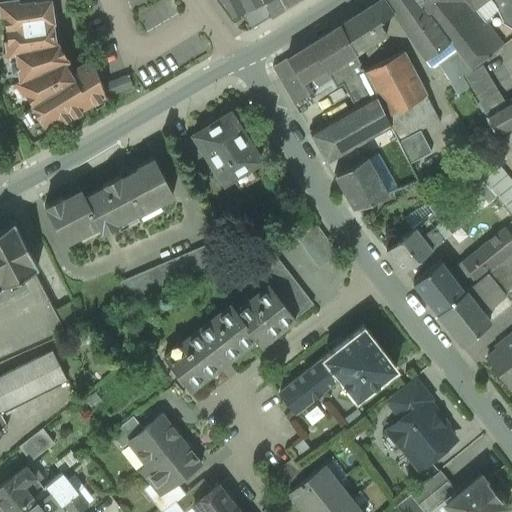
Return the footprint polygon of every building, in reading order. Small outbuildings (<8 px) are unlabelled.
[(50,0),(39,0),(34,1),(34,0),(30,0),(19,2),(18,0),(0,0),(0,15),(4,15),(7,39),(1,40),(3,53),(5,55),(15,53),(19,79),(12,82),(12,84),(19,96),(24,92),(31,103),(30,104),(32,107),(23,113),(23,114),(30,126),(39,119),(48,133),(100,99),(100,100),(105,97),(91,58),(70,72),(63,62),(67,60),(55,41),(52,23),(54,23),(50,0)] [(215,0),(229,20),(239,15),(264,3),(262,0),(215,0)] [(284,9),(279,0),(262,0),(264,3),(270,17),(284,9)] [(297,0),(279,0),(284,9),(297,0)] [(382,0),(377,0),(339,24),(355,54),(386,35),(377,23),(392,13),(382,0)] [(417,0),(382,0),(392,13),(424,58),(449,40),(436,24),(419,2),(417,0)] [(464,0),(422,0),(419,2),(436,24),(449,40),(456,50),(470,69),(473,67),(472,66),(489,54),(475,34),(487,25),(484,22),(473,8),(472,9),(464,0)] [(464,0),(472,9),(473,8),(483,0),(464,0)] [(489,0),(483,0),(473,8),(484,22),(496,11),(493,4),(489,0)] [(511,0),(489,0),(493,4),(496,11),(501,22),(500,24),(511,30),(511,0)] [(264,3),(239,15),(248,30),(268,18),(270,17),(264,3)] [(339,24),(272,67),(293,104),(331,82),(334,88),(341,84),(363,72),(364,72),(355,54),(339,24)] [(502,44),(487,25),(475,34),(489,54),(502,44)] [(456,50),(438,64),(449,82),(461,74),(461,75),(470,69),(456,50)] [(364,72),(363,72),(375,95),(386,116),(425,96),(402,52),(364,72)] [(500,94),(482,65),(462,76),(480,106),(500,94)] [(363,72),(341,84),(354,107),(375,95),(363,72)] [(485,117),(468,88),(469,87),(461,75),(461,74),(449,82),(456,94),(447,99),(480,155),(503,146),(497,135),(486,117),(485,117)] [(500,94),(480,106),(487,116),(506,105),(500,94)] [(354,107),(309,132),(326,163),(390,126),(386,116),(375,95),(354,107)] [(386,116),(390,126),(398,141),(419,130),(438,120),(425,96),(386,116)] [(487,116),(486,117),(497,135),(511,126),(511,101),(506,105),(487,116)] [(241,127),(239,127),(230,112),(194,135),(195,136),(205,152),(213,164),(208,167),(218,184),(223,180),(224,182),(233,176),(240,187),(257,176),(250,165),(260,159),(249,143),(250,141),(251,137),(250,135),(249,132),(247,130),(246,128),(244,128),(241,127)] [(419,130),(398,141),(409,164),(431,152),(419,130)] [(205,152),(195,136),(184,143),(194,159),(205,152)] [(152,157),(136,166),(136,168),(120,177),(119,175),(102,184),(103,186),(83,196),(80,189),(61,199),(61,197),(44,206),(64,243),(89,230),(88,228),(96,224),(101,233),(116,225),(116,223),(136,212),(137,213),(139,212),(138,211),(146,207),(147,208),(172,195),(152,157)] [(366,157),(333,175),(353,209),(387,194),(366,157)] [(511,181),(492,157),(475,171),(511,216),(511,181)] [(434,211),(385,249),(402,271),(457,228),(458,228),(468,220),(455,205),(446,193),(430,206),(434,211)] [(0,288),(33,271),(38,268),(14,222),(0,229),(0,288)] [(316,225),(294,235),(318,269),(337,255),(316,225)] [(511,235),(505,227),(479,248),(494,266),(500,262),(511,251),(511,235)] [(218,240),(120,283),(130,306),(230,263),(218,240)] [(267,247),(245,256),(263,280),(282,265),(267,247)] [(494,266),(479,248),(471,254),(486,273),(487,272),(494,266)] [(511,251),(500,262),(511,276),(511,251)] [(486,273),(471,254),(461,262),(476,281),(477,281),(486,273)] [(440,262),(412,284),(436,313),(476,281),(461,262),(448,272),(440,262)] [(511,288),(511,276),(500,262),(494,266),(487,272),(505,294),(511,288)] [(313,305),(284,268),(265,282),(268,286),(294,319),(313,305)] [(0,363),(65,335),(53,312),(54,311),(33,271),(0,288),(0,363)] [(505,294),(487,272),(486,273),(477,281),(494,303),(505,294)] [(476,281),(436,313),(460,344),(489,320),(483,312),(494,303),(477,281),(476,281)] [(235,312),(234,313),(255,340),(260,346),(271,338),(267,333),(276,326),(279,331),(294,319),(268,286),(235,312)] [(54,311),(53,312),(65,335),(85,326),(72,302),(54,311)] [(230,306),(163,358),(189,391),(206,378),(203,373),(214,365),(217,369),(228,361),(224,356),(236,347),(239,352),(255,340),(234,313),(235,312),(230,306)] [(325,358),(281,393),(295,411),(339,377),(357,400),(397,369),(363,326),(324,357),(325,358)] [(511,332),(495,346),(497,348),(487,357),(509,385),(511,382),(511,332)] [(52,353),(0,378),(0,413),(1,413),(67,380),(52,353)] [(413,378),(385,400),(397,416),(402,417),(401,422),(426,403),(426,404),(430,401),(413,378)] [(401,422),(388,433),(399,447),(410,448),(409,455),(417,465),(432,453),(438,454),(443,450),(444,443),(453,437),(426,404),(426,403),(401,422)] [(143,430),(127,442),(128,443),(146,466),(180,439),(162,415),(143,430)] [(132,417),(111,434),(122,448),(128,443),(127,442),(143,430),(132,417)] [(42,429),(19,447),(31,461),(54,444),(42,429)] [(146,466),(140,471),(159,496),(160,497),(176,484),(200,464),(180,439),(146,466)] [(306,478),(291,459),(281,466),(296,485),(306,478)] [(296,485),(287,493),(301,510),(337,481),(323,464),(296,485)] [(15,475),(14,474),(0,485),(0,506),(4,511),(12,511),(32,497),(44,488),(26,466),(15,475)] [(281,466),(272,474),(287,493),(296,485),(281,466)] [(457,493),(439,471),(421,485),(437,505),(442,500),(445,503),(457,493)] [(78,492),(62,473),(46,486),(52,493),(53,492),(62,504),(77,492),(78,492)] [(457,493),(445,503),(442,500),(437,505),(428,511),(498,511),(505,506),(504,505),(506,499),(499,490),(493,490),(480,475),(457,493)] [(184,494),(175,502),(182,511),(185,511),(193,506),(193,505),(211,490),(203,480),(184,494)] [(337,481),(301,510),(302,511),(332,511),(351,498),(337,481)] [(176,484),(160,497),(159,496),(152,501),(160,511),(161,511),(175,502),(184,494),(176,484)] [(211,490),(193,505),(193,506),(198,511),(238,511),(218,485),(211,490)] [(421,485),(400,502),(408,511),(428,511),(437,505),(421,485)] [(125,486),(108,499),(115,509),(132,495),(125,486)] [(52,493),(38,504),(44,511),(51,511),(62,504),(53,492),(52,493)] [(51,511),(66,511),(67,511),(80,511),(88,506),(77,492),(62,504),(51,511)] [(32,497),(12,511),(44,511),(38,504),(32,497)] [(361,511),(351,498),(332,511),(361,511)]
